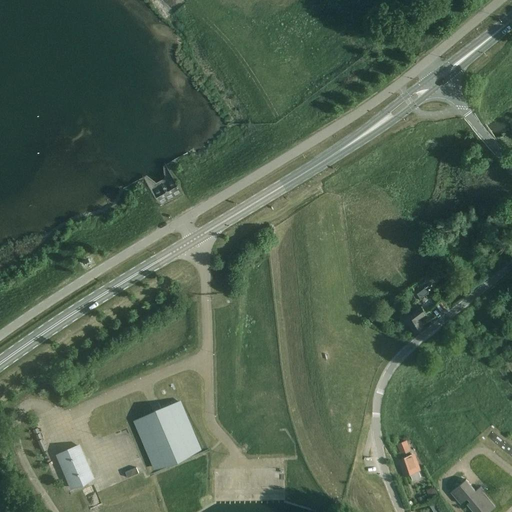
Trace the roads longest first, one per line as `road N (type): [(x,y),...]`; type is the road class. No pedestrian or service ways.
road 1 (primary): [(0,363),(361,137),(437,79)]
road 2 (unclassified): [(422,64),(149,239)]
road 3 (tertiary): [(400,511),(379,453),(382,383),(412,344),(511,265)]
road 4 (unclassified): [(0,335),(149,239)]
